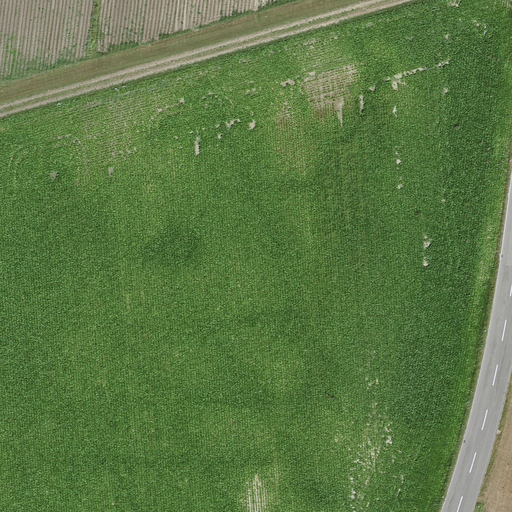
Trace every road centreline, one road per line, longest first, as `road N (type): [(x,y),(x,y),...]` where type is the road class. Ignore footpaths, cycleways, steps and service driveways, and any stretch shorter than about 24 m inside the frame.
road 1 (track): [(0,111),(396,0)]
road 2 (tertiary): [(511,287),(485,414),(453,511)]
